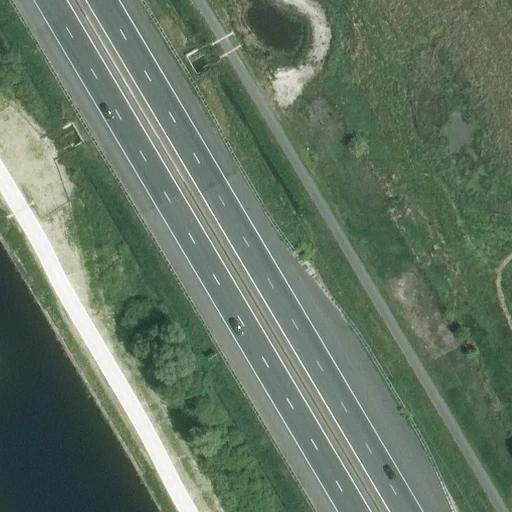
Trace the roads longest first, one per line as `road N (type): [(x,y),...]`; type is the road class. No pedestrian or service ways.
road 1 (motorway): [(48,0),(350,511)]
road 2 (motorway): [(403,511),(101,0)]
